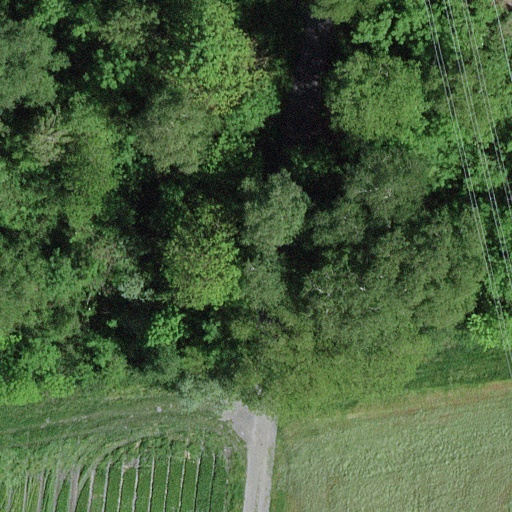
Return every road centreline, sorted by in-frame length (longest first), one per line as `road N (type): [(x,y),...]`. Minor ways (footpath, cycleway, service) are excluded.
road 1 (track): [(308,0),(281,158),(264,395)]
road 2 (track): [(511,357),(264,395)]
